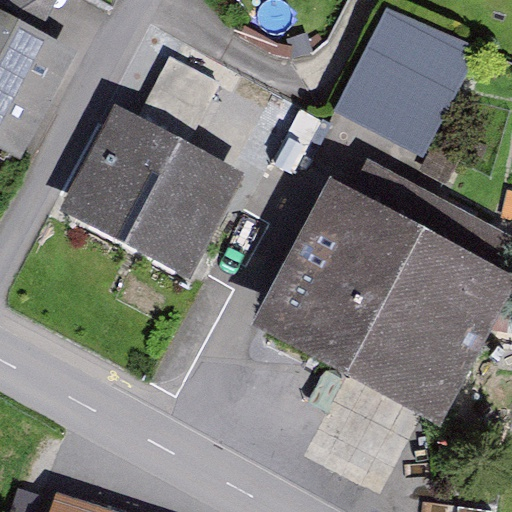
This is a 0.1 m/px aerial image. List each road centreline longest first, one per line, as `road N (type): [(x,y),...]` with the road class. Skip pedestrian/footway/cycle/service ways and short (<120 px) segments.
road 1 (unclassified): [(0,293),(132,0)]
road 2 (secondary): [(0,358),(274,511)]
